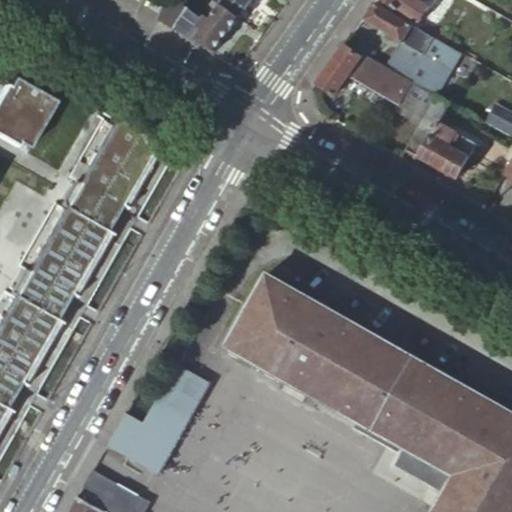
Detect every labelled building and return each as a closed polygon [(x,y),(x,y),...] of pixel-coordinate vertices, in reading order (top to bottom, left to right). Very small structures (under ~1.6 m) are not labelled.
[(175,0),(168,0),(155,21),(170,30),(186,6),(181,3),(175,0)] [(218,0),(216,3),(237,17),(249,0),(218,0)] [(379,0),(395,11),(397,10),(418,22),(429,7),(421,3),(423,0),(379,0)] [(201,18),(199,22),(221,38),(237,17),(216,3),(208,13),(204,12),(201,18)] [(432,37),(372,3),(360,21),(400,43),(387,68),(436,95),(459,52),(432,37)] [(170,30),(190,41),(199,22),(201,18),(185,10),(187,7),(186,6),(170,30)] [(190,41),(210,53),(221,38),(199,22),(190,41)] [(336,54),(314,85),(332,97),(346,76),(354,65),(372,75),(378,65),(360,55),(359,57),(341,47),(336,54)] [(354,65),(346,76),(398,104),(410,83),(409,82),(378,65),(372,75),(354,65)] [(0,80),(0,134),(12,141),(13,138),(23,144),(28,134),(50,96),(8,72),(3,82),(0,80)] [(394,110),(420,124),(435,97),(432,94),(410,83),(398,104),(394,110)] [(448,104),(435,97),(420,124),(405,150),(419,158),(438,123),(448,104)] [(511,113),(495,104),(485,121),(511,136),(511,113)] [(0,409),(9,393),(15,383),(59,306),(65,295),(111,216),(116,207),(152,143),(111,119),(74,183),(69,192),(24,271),(17,282),(0,312),(0,409)] [(438,123),(419,158),(457,179),(476,144),(438,123)] [(511,157),(502,174),(511,179),(511,157)] [(511,511),(511,406),(271,267),(229,339),(461,472),(437,511),(511,511)] [(125,411),(106,444),(156,473),(175,439),(125,411)] [(94,505),(104,510),(107,511),(137,511),(146,498),(138,494),(139,493),(118,482),(117,482),(93,468),(83,485),(100,494),(94,505)] [(100,494),(83,485),(77,495),(94,505),(100,494)] [(94,505),(77,495),(67,511),(102,511),(104,510),(94,505)]
